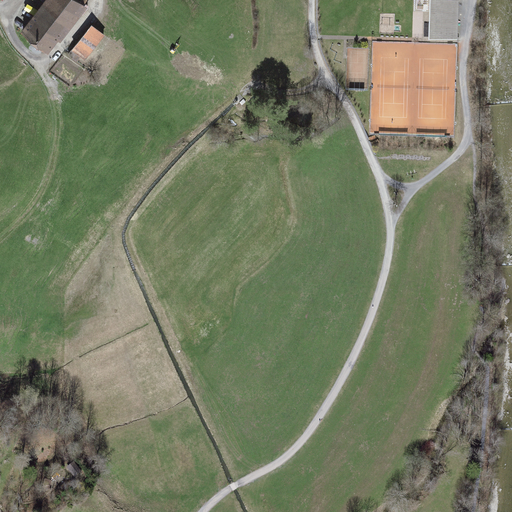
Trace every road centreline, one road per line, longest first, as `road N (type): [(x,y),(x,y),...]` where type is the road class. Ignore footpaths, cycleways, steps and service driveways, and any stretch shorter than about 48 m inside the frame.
road 1 (track): [(391,231),(374,314),(317,428),(281,464),(231,488),(204,511)]
road 2 (track): [(474,0),(463,66),(466,142)]
road 3 (track): [(313,42),(371,159)]
